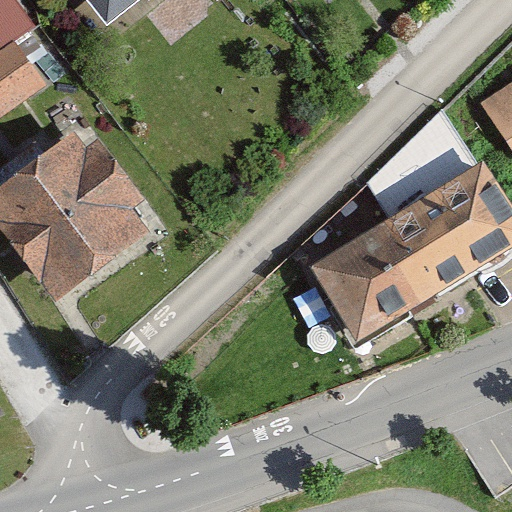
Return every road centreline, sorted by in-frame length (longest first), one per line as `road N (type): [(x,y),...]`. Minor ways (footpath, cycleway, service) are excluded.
road 1 (residential): [(109,503),(86,432),(87,410),(104,381),(507,0)]
road 2 (tertiary): [(511,361),(109,503)]
